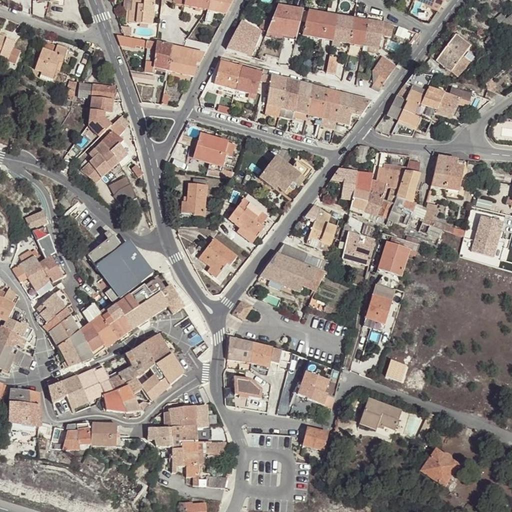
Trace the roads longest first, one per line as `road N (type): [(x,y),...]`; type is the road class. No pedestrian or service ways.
road 1 (tertiary): [(222,309),(341,154)]
road 2 (residential): [(0,156),(68,183),(137,241),(167,238)]
road 3 (unknown): [(216,50),(382,99)]
road 4 (residential): [(341,154),(182,114)]
